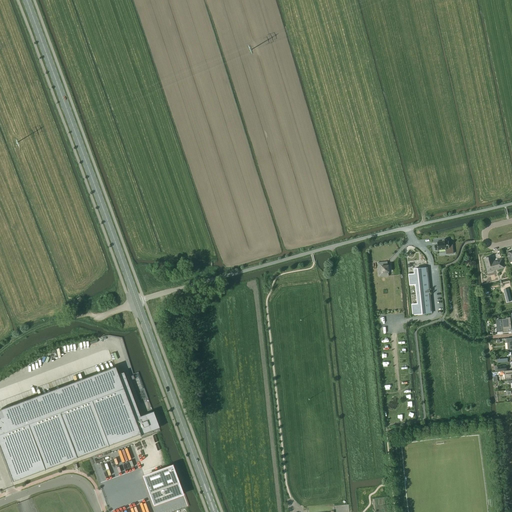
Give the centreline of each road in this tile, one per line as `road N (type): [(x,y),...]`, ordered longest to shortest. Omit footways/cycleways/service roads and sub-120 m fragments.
road 1 (unclassified): [(137,301),(511,203)]
road 2 (primary): [(137,301),(27,0)]
road 3 (primary): [(214,511),(137,301)]
road 4 (track): [(0,350),(44,324),(130,304)]
road 5 (unclassified): [(0,503),(73,479),(85,485),(97,511)]
